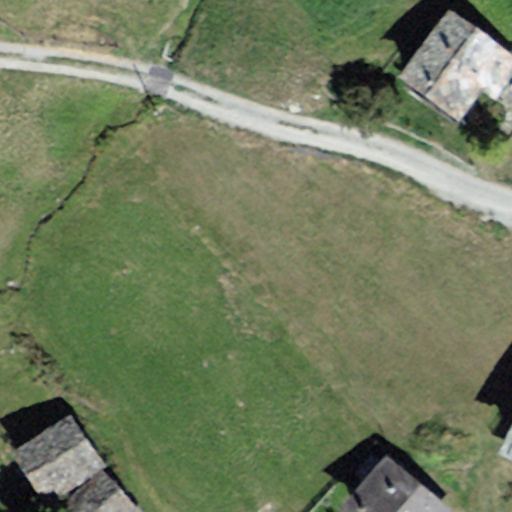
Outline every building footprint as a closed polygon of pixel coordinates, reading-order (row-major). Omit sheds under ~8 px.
[(511,78),(511,67),(438,16),(388,87),(451,131),(473,99),(490,110),(511,78)] [(511,470),(511,407),(487,459),(511,470)] [(97,469),(64,417),(7,452),(39,504),(97,469)] [(445,511),(374,458),(332,511),(445,511)] [(135,511),(97,469),(49,511),(135,511)]
